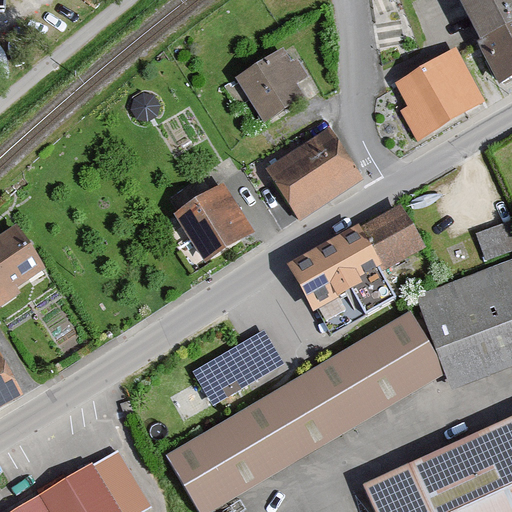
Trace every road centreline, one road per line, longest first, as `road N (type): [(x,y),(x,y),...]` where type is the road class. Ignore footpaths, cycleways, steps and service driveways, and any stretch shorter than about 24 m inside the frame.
road 1 (tertiary): [(0,430),(390,190)]
road 2 (residential): [(345,0),(352,106),(363,145),(390,190)]
road 3 (residential): [(129,0),(0,104)]
road 4 (tertiary): [(390,190),(511,118)]
